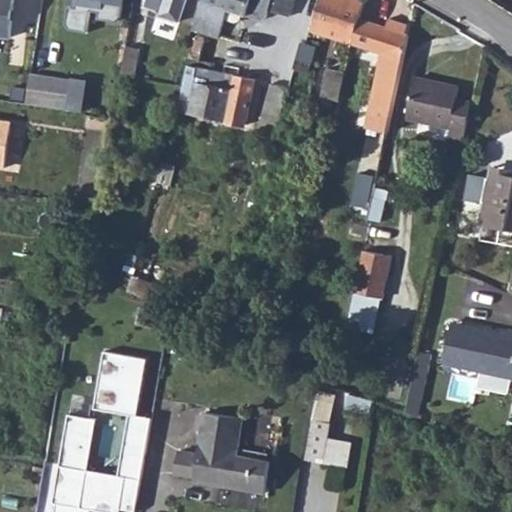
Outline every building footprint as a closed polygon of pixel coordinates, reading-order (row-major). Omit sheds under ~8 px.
[(0,0),(0,38),(13,39),(15,0),(0,0)] [(75,0),(75,8),(100,14),(101,1),(122,4),(122,0),(75,0)] [(202,3),(193,32),(205,36),(218,39),(223,21),(232,23),(238,20),(239,13),(247,14),(267,20),(270,9),(272,0),(201,0),(201,2),(202,3)] [(272,0),(270,9),(291,16),(294,0),(272,0)] [(320,0),(311,31),(352,44),(358,20),(364,1),(361,0),(320,0)] [(358,20),(352,44),(382,54),(365,129),(386,134),(409,25),(387,18),(383,28),(358,20)] [(127,42),(123,68),(135,70),(140,45),(127,42)] [(301,45),(298,59),(312,63),(316,46),(302,43),(301,45)] [(201,56),(199,62),(216,66),(219,52),(202,48),(202,50),(201,56)] [(298,59),(292,82),(307,85),(312,63),(298,59)] [(323,98),(340,102),(346,72),(328,68),(323,98)] [(262,82),(200,70),(200,72),(197,72),(189,115),(247,127),(255,86),(261,87),(262,82)] [(31,76),(27,106),(67,112),(72,82),(31,76)] [(449,141),(464,144),(472,106),(458,103),(459,90),(413,81),(406,122),(450,131),(449,141)] [(273,84),(265,115),(282,119),(285,108),(290,89),(273,84)] [(0,164),(8,165),(13,124),(0,122),(0,164)] [(173,165),(168,185),(181,189),(186,168),(173,165)] [(511,176),(493,173),(484,223),(511,229),(511,176)] [(389,260),(361,254),(352,297),(380,302),(389,260)] [(452,322),(451,328),(483,334),(484,328),(452,322)] [(483,334),(451,328),(444,364),(511,376),(511,330),(509,330),(508,333),(484,328),(483,334)] [(121,502),(136,504),(152,412),(138,409),(148,352),(105,345),(95,403),(128,408),(119,468),(86,462),(94,412),(66,407),(51,495),(54,496),(51,511),(87,511),(89,502),(120,508),(121,502)] [(354,437),(330,435),(334,396),(316,394),(309,458),(351,462),(354,437)] [(175,475),(194,478),(213,481),(212,484),(264,493),(269,463),(267,463),(268,456),(243,452),(242,458),(236,457),(242,421),(205,415),(197,455),(178,452),(175,475)]
